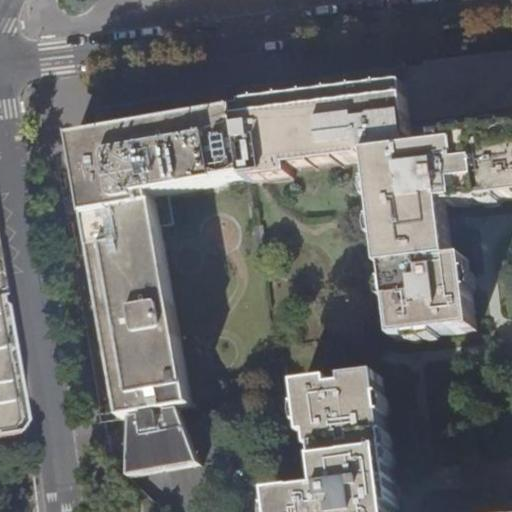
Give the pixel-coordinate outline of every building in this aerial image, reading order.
[(405,64),(236,85),(250,181),(250,184),(295,178),(295,170),(367,161),(367,159),(372,158),(387,272),(389,272),(398,343),(477,333),(473,298),(468,262),(455,264),(449,222),(448,207),(454,207),(454,209),(511,201),(511,50),(424,62),(423,66),(405,68),(405,64)] [(250,181),(236,85),(174,96),(95,110),(100,136),(76,140),(76,144),(72,145),(68,148),(67,149),(64,153),(63,155),(63,162),(64,166),(67,170),(70,173),(73,174),(77,175),(82,174),(89,215),(122,410),(100,415),(101,423),(193,409),(161,227),(174,225),(170,195),(250,181)] [(16,366),(5,300),(0,301),(0,438),(28,434),(16,366)] [(393,511),(393,509),(399,509),(383,379),(350,383),(350,390),(335,392),(335,385),(302,389),(308,439),(315,439),(317,453),(321,453),(326,496),(304,498),(303,497),(276,500),(277,511),(393,511)] [(184,412),(135,421),(133,479),(205,468),(184,412)]
